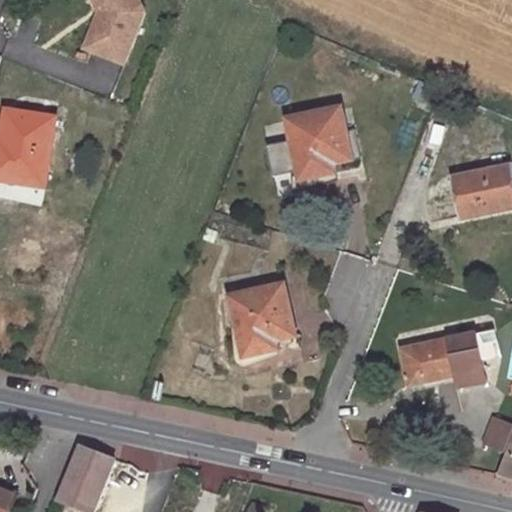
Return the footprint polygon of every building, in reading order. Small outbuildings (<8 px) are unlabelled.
[(92,0),(94,3),(100,0),(104,0),(110,12),(106,14),(102,25),(96,23),(86,50),(125,65),(144,13),(138,0),(92,0)] [(104,0),(100,0),(94,3),(99,15),(96,23),(102,25),(106,14),(110,12),(104,0)] [(436,104),(441,90),(422,82),(416,96),(436,104)] [(328,175),(326,167),(362,159),(356,130),(346,132),(342,109),(288,120),(293,142),(268,147),(274,177),(299,172),(301,181),(328,175)] [(6,110),(1,139),(9,140),(3,181),(44,187),(55,118),(6,110)] [(9,140),(1,139),(0,138),(0,180),(3,181),(9,140)] [(467,188),(457,190),(462,218),(511,208),(511,171),(511,167),(465,176),(467,188)] [(455,178),(457,190),(467,188),(465,176),(455,178)] [(283,286),(231,299),(245,358),(269,353),(266,342),(277,340),(295,335),(283,286)] [(489,333),(477,336),(483,360),(495,358),(489,333)] [(477,334),(402,350),(410,385),(457,375),(460,387),(487,381),(483,360),(477,336),(477,334)] [(279,351),(277,340),(266,342),(269,353),(279,351)] [(511,432),(511,425),(495,419),(486,442),(505,450),(509,441),(511,432)] [(511,478),(511,445),(500,476),(511,478)] [(93,511),(114,461),(82,448),(60,501),(87,511),(93,511)] [(0,511),(9,511),(16,493),(0,486),(0,511)] [(252,503),(248,511),(265,511),(266,509),(252,503)]
